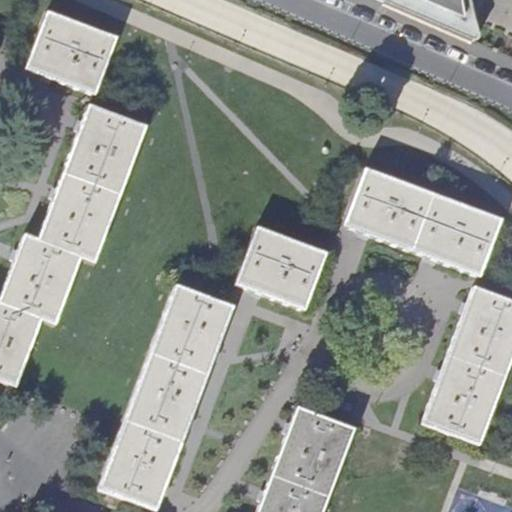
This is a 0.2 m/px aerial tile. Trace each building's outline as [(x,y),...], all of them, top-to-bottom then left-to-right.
[(375,0),(471,42),(472,42),(475,41),(476,40),(477,37),(473,21),(464,21),(460,6),(459,0),(375,0)] [(114,39),(46,14),(24,70),(92,95),(114,39)] [(143,128),(88,107),(37,241),(24,236),(0,298),(0,380),(15,386),(41,320),(54,324),(78,259),(93,263),(143,128)] [(497,221),(364,171),(343,226),(369,236),(423,255),(436,260),(478,275),(497,221)] [(322,256),(255,231),(235,286),(260,295),(302,310),(322,256)] [(231,309),(176,288),(124,426),(100,490),(155,510),(231,309)] [(511,352),(511,305),(473,290),(437,385),(422,424),(477,446),(511,352)] [(227,377),(213,371),(182,444),(197,450),(227,377)] [(319,511),(351,431),(294,409),(255,511),(319,511)]
